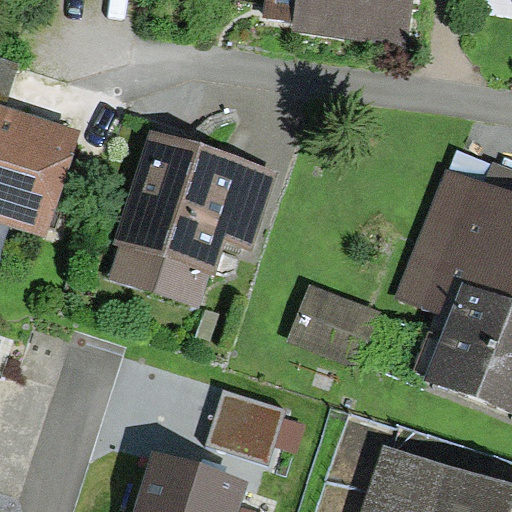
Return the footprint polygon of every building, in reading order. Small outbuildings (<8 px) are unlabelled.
[(20,0),(20,4),(52,10),(53,0),(20,0)] [(295,24),(294,34),(409,50),(415,0),(268,0),(266,20),(295,24)] [(0,109),(5,111),(19,66),(0,60),(0,109)] [(0,227),(46,243),(82,137),(45,125),(5,111),(0,109),(0,227)] [(208,153),(151,134),(114,248),(121,250),(110,282),(200,311),(210,280),(216,282),(227,247),(251,255),(278,175),(208,153)] [(511,199),(446,173),(388,320),(443,341),(425,388),(511,421),(511,199)] [(311,288),(289,344),(359,372),(381,316),(311,288)] [(224,393),(207,447),(270,466),(287,413),(224,393)] [(511,511),(511,494),(385,451),(364,511),(511,511)] [(136,511),(241,511),(248,490),(204,476),(153,461),(136,511)]
